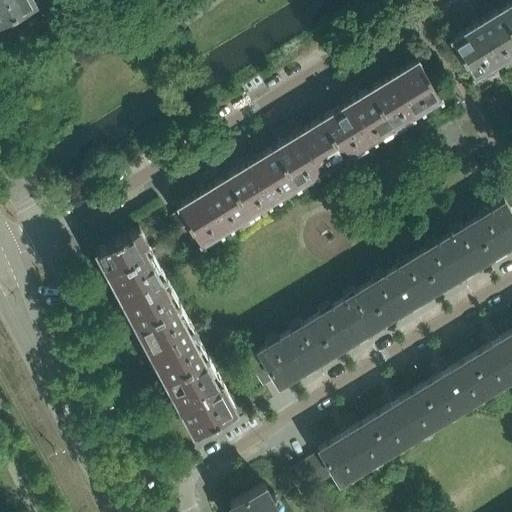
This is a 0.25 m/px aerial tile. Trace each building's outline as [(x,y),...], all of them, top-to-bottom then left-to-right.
[(0,0),(0,17),(32,0),(0,0)] [(511,0),(510,0),(498,7),(511,29),(511,0)] [(470,24),(450,37),(473,74),(511,50),(511,29),(498,7),(479,19),(470,24)] [(389,74),(370,85),(393,123),(440,95),(417,57),(396,69),(389,74)] [(341,103),(322,114),(345,152),(393,123),(370,85),(348,99),(341,103)] [(502,101),(495,105),(502,118),(509,114),(502,101)] [(293,132),(275,143),(298,181),(345,152),(322,114),(301,127),(293,132)] [(245,161),(226,173),(248,210),(271,196),(298,181),(275,143),(271,145),(253,157),(245,161)] [(199,190),(177,203),(180,210),(193,230),(200,240),(248,210),(226,173),(206,185),(199,190)] [(511,212),(503,198),(470,219),(489,253),(503,244),(503,245),(511,239),(511,212)] [(171,215),(169,216),(183,237),(193,230),(180,210),(171,215)] [(470,219),(417,251),(436,285),(450,277),(460,271),(466,267),(478,260),(489,253),(470,219)] [(120,235),(95,248),(107,271),(150,248),(138,225),(120,235)] [(150,248),(107,271),(119,294),(123,301),(135,324),(179,301),(150,248)] [(417,251),(364,284),(384,317),(397,309),(407,303),(414,299),(425,292),(424,292),(436,285),(417,251)] [(364,284),(310,317),(331,349),(344,341),(354,335),(361,331),(372,324),(371,324),(384,317),(364,284)] [(179,301),(135,324),(147,346),(151,354),(163,377),(207,354),(179,301)] [(271,341),(258,349),(261,356),(271,372),(273,376),(277,382),(281,379),(290,373),(291,374),(301,367),(308,363),(318,357),(318,356),(331,349),(310,317),(271,341)] [(491,341),(470,354),(489,387),(511,373),(511,328),(497,337),(491,341)] [(207,354),(163,377),(175,400),(180,408),(192,430),(235,407),(207,354)] [(441,371),(419,385),(438,418),(489,387),(470,354),(447,367),(441,371)] [(261,356),(250,363),(263,382),(264,381),(271,377),(273,376),(271,372),(261,356)] [(391,402),(369,415),(388,448),(438,418),(419,385),(397,398),(391,402)] [(340,433),(318,446),(320,450),(332,470),(337,479),(388,448),(369,415),(347,428),(340,433)] [(320,450),(309,456),(322,477),(332,470),(320,450)] [(309,456),(298,463),(311,484),(322,477),(309,456)] [(298,463),(288,470),(301,490),(311,484),(298,463)] [(263,481),(229,500),(235,511),(279,511),(271,496),(263,481)]
